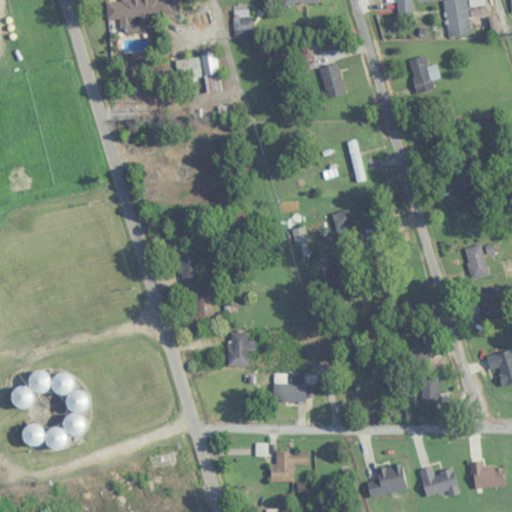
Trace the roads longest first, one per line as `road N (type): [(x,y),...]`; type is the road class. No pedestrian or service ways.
road 1 (residential): [(217,511),(71,0)]
road 2 (residential): [(487,430),(355,0)]
road 3 (residential): [(191,424),(299,434),(511,429)]
